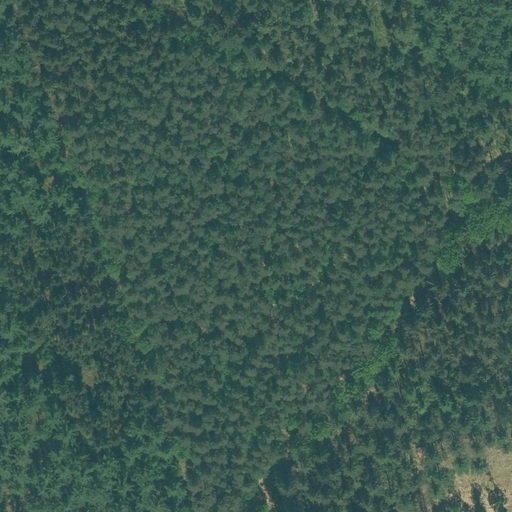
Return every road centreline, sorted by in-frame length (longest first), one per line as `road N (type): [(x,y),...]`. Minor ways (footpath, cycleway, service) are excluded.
road 1 (track): [(511,133),(423,269),(223,511)]
road 2 (track): [(511,211),(154,0)]
